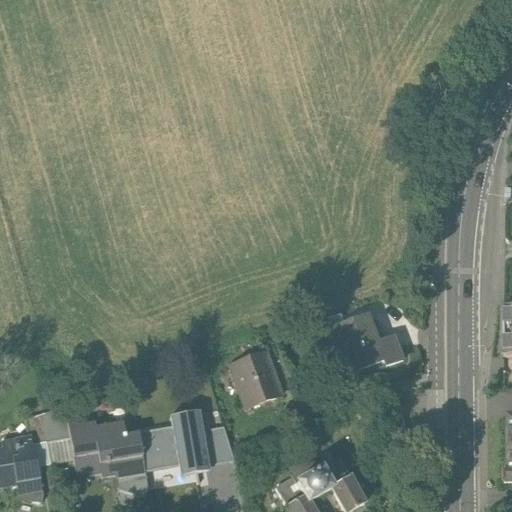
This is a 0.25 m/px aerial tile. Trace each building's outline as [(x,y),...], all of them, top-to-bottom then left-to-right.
[(511,306),(502,306),(503,357),(511,356),(511,306)] [(321,332),(325,331),(344,324),(340,313),(316,322),(321,332)] [(344,324),(325,331),(332,353),(347,348),(355,370),(382,360),(384,365),(401,359),(393,337),(377,343),(368,315),(344,324)] [(264,355),(229,368),(245,412),(280,399),(264,355)] [(137,435),(137,436),(144,475),(177,469),(179,479),(194,477),(196,487),(198,486),(196,476),(208,474),(207,468),(233,464),(222,430),(208,432),(207,423),(199,425),(198,414),(168,419),(170,430),(137,435)] [(69,443),(72,463),(75,477),(87,475),(88,479),(100,477),(100,481),(113,479),(115,490),(115,492),(144,500),(147,491),(144,475),(137,436),(124,438),(122,425),(94,430),(93,425),(81,426),(80,421),(66,423),(69,443)] [(0,455),(0,490),(38,484),(35,470),(32,448),(31,442),(2,447),(3,455),(0,455)] [(69,443),(32,448),(35,470),(72,463),(69,443)] [(275,492),(287,511),(311,511),(308,507),(335,491),(346,511),(357,511),(364,508),(350,481),(346,482),(337,466),(322,474),(313,459),(288,474),(292,482),(275,492)]
